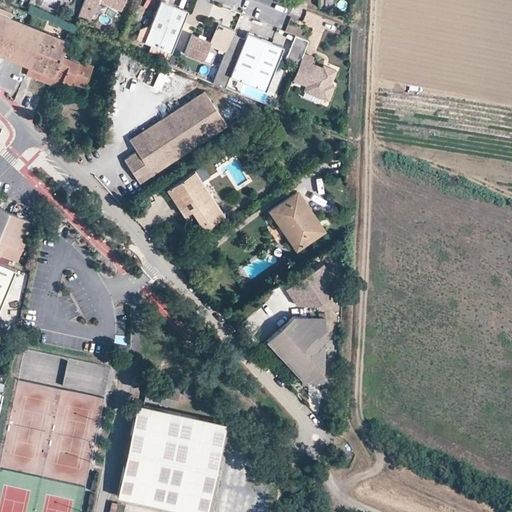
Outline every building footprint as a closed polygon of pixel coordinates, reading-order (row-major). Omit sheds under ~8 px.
[(84,0),(79,14),(90,19),(97,1),(121,11),(125,0),(84,0)] [(172,51),(188,11),(162,1),(152,26),(146,41),(153,43),(172,51)] [(211,5),(199,1),(196,10),(209,14),(211,5)] [(11,12),(0,7),(0,54),(29,66),(26,74),(49,83),(62,54),(68,39),(9,16),(11,12)] [(211,42),(192,34),(184,53),(203,61),(210,45),(225,51),(234,30),(218,24),(211,42)] [(146,41),(152,26),(148,25),(142,28),(138,37),(146,41)] [(249,28),(231,72),(266,86),(268,80),(272,71),(283,42),(249,28)] [(303,54),(308,41),(296,36),(287,59),(299,63),(303,54)] [(150,50),(153,43),(146,41),(138,37),(136,44),(150,50)] [(71,55),(62,54),(49,83),(59,87),(63,79),(84,87),(93,63),(71,55)] [(314,59),(303,54),(299,63),(292,81),(303,85),(301,91),(328,102),(334,87),(331,85),(336,72),(327,68),(326,70),(322,69),(311,65),(314,59)] [(278,73),(272,71),(268,80),(274,82),(278,73)] [(203,91),(129,139),(136,151),(124,159),(139,182),(226,125),(203,91)] [(266,151),(263,156),(271,163),(275,159),(266,151)] [(202,223),(222,210),(193,166),(165,184),(182,210),(190,205),(202,223)] [(293,246),(322,226),(297,188),(268,208),(293,246)] [(0,254),(12,259),(20,241),(28,219),(0,207),(0,254)] [(78,231),(70,240),(111,276),(119,268),(78,231)] [(20,241),(12,259),(17,261),(25,243),(20,241)] [(0,302),(14,267),(0,261),(0,302)] [(321,263),(284,288),(294,303),(315,305),(328,296),(329,274),(321,263)] [(316,316),(291,313),(266,338),(301,377),(320,378),(323,312),(316,312),(316,316)] [(104,392),(108,363),(65,358),(62,387),(104,392)] [(180,386),(164,382),(163,387),(179,391),(180,386)] [(175,406),(179,391),(163,387),(159,403),(175,406)] [(197,511),(206,511),(225,421),(134,401),(115,493),(197,511)]
